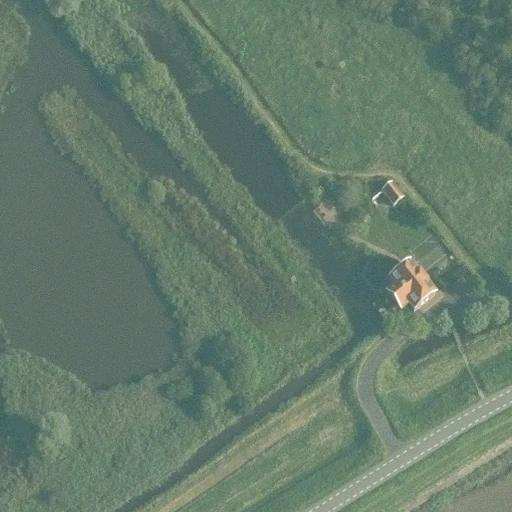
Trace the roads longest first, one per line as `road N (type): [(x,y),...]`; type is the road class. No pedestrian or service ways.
road 1 (track): [(511,278),(494,284),(478,272),(403,184),(326,177),(305,165),(176,0)]
road 2 (tertiary): [(320,511),(511,396)]
road 3 (track): [(376,511),(511,427)]
